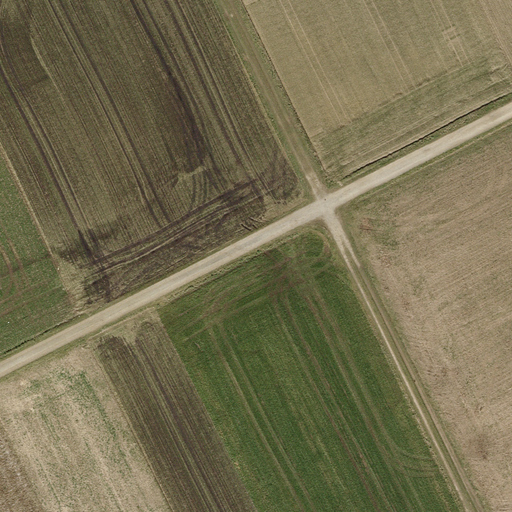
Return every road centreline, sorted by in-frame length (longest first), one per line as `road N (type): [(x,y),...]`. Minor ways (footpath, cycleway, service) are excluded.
road 1 (track): [(0,371),(511,108)]
road 2 (track): [(225,0),(476,511)]
